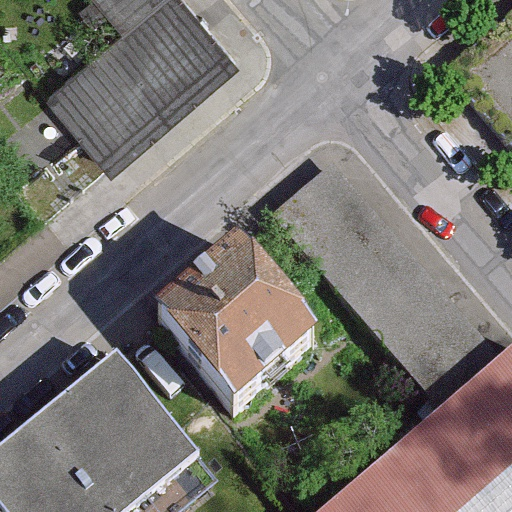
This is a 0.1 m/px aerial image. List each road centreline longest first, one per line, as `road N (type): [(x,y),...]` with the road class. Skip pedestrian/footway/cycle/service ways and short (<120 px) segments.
road 1 (unclassified): [(0,363),(337,68)]
road 2 (residential): [(511,276),(337,68)]
